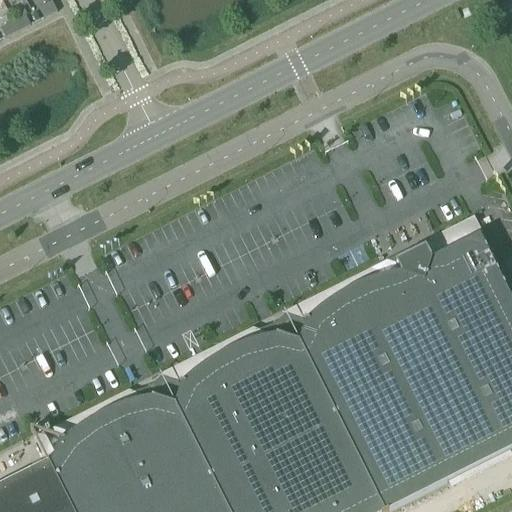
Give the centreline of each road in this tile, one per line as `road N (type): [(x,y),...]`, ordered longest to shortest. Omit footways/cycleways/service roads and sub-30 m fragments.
road 1 (unclassified): [(317,110),(67,235)]
road 2 (unclassified): [(511,135),(478,68),(425,56),(317,110)]
road 3 (unclassified): [(156,137),(295,67)]
road 4 (unclassified): [(156,137),(86,0)]
road 5 (unclassified): [(295,67),(429,0)]
road 6 (unclassified): [(46,192),(156,137)]
